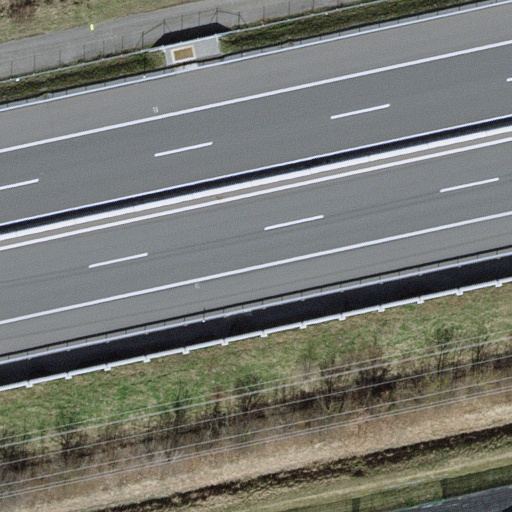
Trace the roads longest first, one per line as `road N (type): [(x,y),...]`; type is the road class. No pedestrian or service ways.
road 1 (motorway): [(0,286),(511,176)]
road 2 (motorway): [(511,76),(0,186)]
road 3 (unclassified): [(291,0),(0,62)]
road 4 (track): [(511,459),(267,511)]
